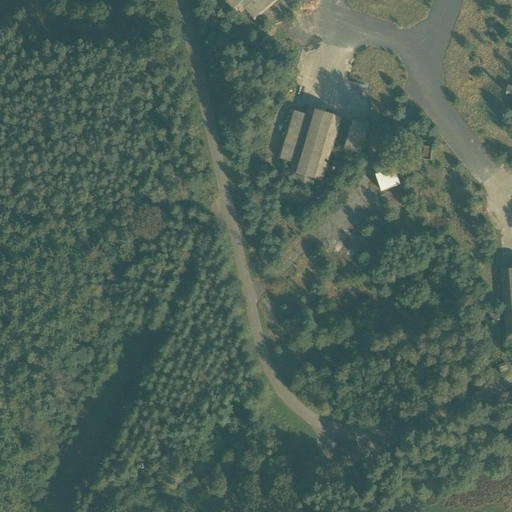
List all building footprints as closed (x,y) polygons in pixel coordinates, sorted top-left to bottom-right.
[(249,9),(258,19),(262,16),(279,0),(221,0),(219,3),(229,14),(235,9),(241,15),(249,9)] [(297,183),(311,187),(313,180),(322,183),(341,118),(310,109),(308,116),(293,112),(280,160),(292,164),(290,174),(299,176),(297,183)] [(346,148),(361,153),(369,126),(353,121),(346,148)] [(430,158),(431,143),(422,142),(421,157),(430,158)] [(380,178),(386,195),(403,188),(397,171),(380,178)] [(511,337),(511,271),(499,273),(501,292),(504,338),(511,337)]
